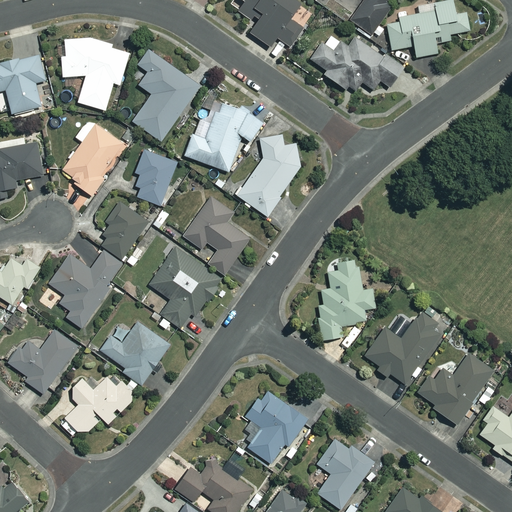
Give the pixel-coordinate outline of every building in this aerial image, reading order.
[(243,0),(248,3),(241,13),(259,25),(253,34),(273,48),(279,39),(293,49),(306,30),(295,22),(306,7),(296,0),(243,0)] [(392,0),(367,0),(352,22),(373,36),(392,9),(388,7),(392,0)] [(459,16),(456,1),(421,7),(422,15),(401,19),(402,23),(389,25),(394,51),(417,47),(419,59),(443,54),(441,44),(454,42),(452,36),(472,32),(468,14),(459,16)] [(350,48),(330,35),(313,61),(329,72),(326,76),(356,95),(364,83),(376,90),(382,81),(394,89),(407,68),(387,56),(386,58),(356,39),(350,48)] [(102,40),(68,41),(68,57),(64,57),(65,78),(88,78),(81,104),(109,112),(116,84),(123,86),(132,54),(114,49),(116,44),(102,40)] [(202,87),(151,51),(140,66),(150,73),(141,86),(154,96),(135,123),(163,142),(202,87)] [(48,82),(41,55),(0,64),(0,93),(9,92),(16,120),(37,115),(36,111),(46,108),(40,84),(48,82)] [(203,108),(209,110),(204,122),(199,120),(185,157),(234,174),(247,139),(256,142),(266,117),(208,96),(203,108)] [(126,146),(91,120),(77,139),(85,144),(65,171),(79,181),(76,184),(94,197),(107,179),(104,176),(126,146)] [(286,147),(284,136),(262,139),(265,159),(240,197),(270,217),(303,167),(298,146),(286,147)] [(22,182),(46,177),(39,142),(0,150),(2,156),(0,156),(0,197),(24,192),(22,182)] [(179,162),(146,151),(138,174),(142,176),(138,188),(143,189),(140,198),(165,206),(179,162)] [(236,213),(213,197),(185,237),(204,250),(209,243),(220,251),(210,265),(227,276),(253,240),(229,223),(236,213)] [(149,221),(121,203),(109,222),(113,224),(105,236),(110,239),(104,247),(125,260),(149,221)] [(171,215),(164,211),(155,225),(162,230),(171,215)] [(224,281),(177,248),(151,285),(173,301),(163,315),(183,330),(194,314),(199,317),(224,281)] [(124,265),(106,252),(92,270),(72,256),(52,285),(68,296),(62,304),(73,312),(68,318),(83,329),(111,290),(108,287),(124,265)] [(43,269),(17,253),(4,274),(0,271),(0,296),(15,306),(27,288),(30,289),(43,269)] [(359,260),(340,264),(342,272),(330,274),(333,290),(324,291),(326,305),(321,306),(323,318),(320,319),(324,342),(344,338),(342,327),(369,322),(367,311),(376,309),(373,289),(364,291),(359,260)] [(447,330),(424,313),(404,340),(387,329),(367,357),(381,367),(378,370),(390,378),(392,374),(407,385),(447,330)] [(172,346),(139,323),(132,334),(120,326),(103,352),(128,369),(125,373),(145,386),(172,346)] [(80,348),(57,331),(43,350),(28,340),(10,364),(30,378),(28,382),(45,395),(80,348)] [(496,373),(470,355),(455,377),(445,370),(437,381),(432,377),(420,393),(437,405),(435,408),(459,425),(496,373)] [(119,388),(109,378),(96,391),(85,380),(76,389),(75,400),(81,406),(69,418),(87,436),(105,419),(111,425),(139,398),(124,383),(119,388)] [(271,393),(265,402),(261,399),(248,418),(253,421),(247,431),(257,437),(250,449),(274,465),(287,445),(291,447),(310,418),(271,393)] [(511,416),(511,418),(495,407),(485,421),(490,424),(482,435),(497,446),(495,449),(511,461),(511,416)] [(354,452),(337,440),(319,465),(333,475),(320,494),(343,510),(376,463),(356,449),(354,452)] [(240,511),(255,490),(213,461),(203,476),(193,469),(179,490),(197,503),(204,492),(216,501),(210,510),(213,511),(240,511)] [(0,511),(22,511),(33,503),(16,483),(8,490),(0,489),(0,511)] [(423,500),(406,488),(387,511),(442,511),(424,498),(423,500)] [(304,511),(307,508),(283,492),(268,511),(304,511)]
